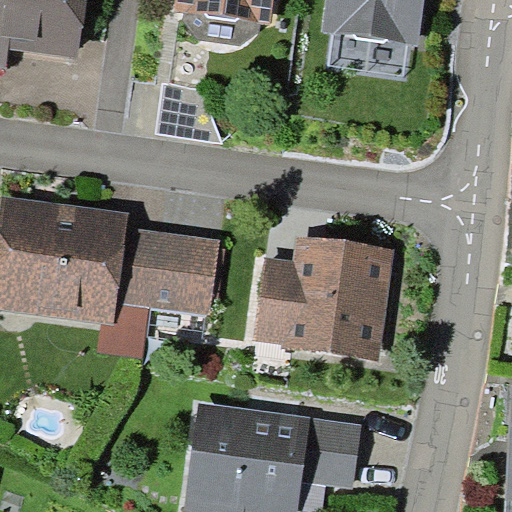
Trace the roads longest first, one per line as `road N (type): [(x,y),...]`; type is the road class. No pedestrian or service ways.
road 1 (residential): [(473,204),(0,144)]
road 2 (residential): [(432,511),(473,204)]
road 3 (residential): [(473,204),(495,8)]
